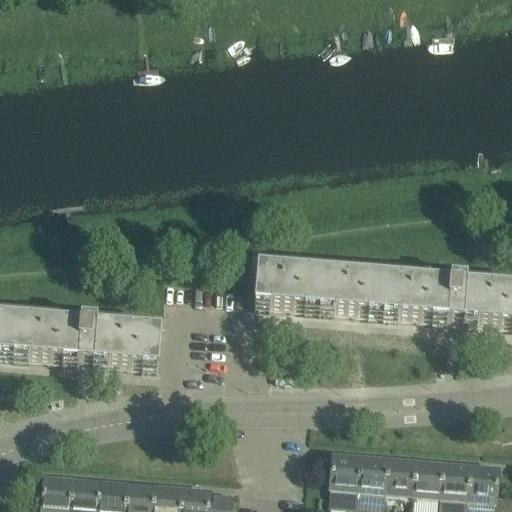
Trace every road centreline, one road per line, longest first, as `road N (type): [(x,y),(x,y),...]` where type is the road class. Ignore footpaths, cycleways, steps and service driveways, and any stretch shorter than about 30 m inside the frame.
road 1 (residential): [(265,418),(175,415),(0,457)]
road 2 (residential): [(511,402),(407,416),(265,418)]
